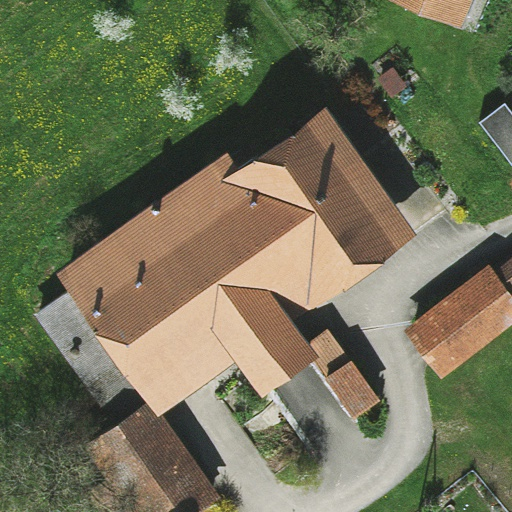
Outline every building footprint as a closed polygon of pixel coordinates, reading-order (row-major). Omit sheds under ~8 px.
[(424,0),(457,14),(462,0),(424,0)] [(511,96),(480,120),(511,161),(511,159),(511,96)] [(228,175),(220,163),(68,270),(77,282),(40,309),(119,421),(144,404),(159,394),(145,374),(224,319),(264,373),(305,345),(265,290),(305,262),(316,278),(391,225),(321,125),(260,168),(252,158),(228,175)] [(491,267),(413,326),(443,365),(511,311),(511,259),(495,272),(491,267)] [(349,360),(326,376),(353,413),(375,398),(349,360)] [(119,421),(94,438),(117,471),(92,488),(108,511),(128,511),(140,504),(145,511),(190,511),(211,498),(144,404),(119,421)]
